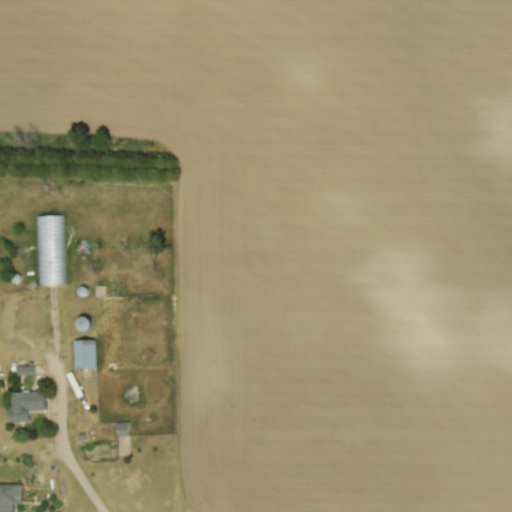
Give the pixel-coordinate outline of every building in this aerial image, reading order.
[(37,214),(63,213),(64,283),(38,283),(37,214)] [(97,284),(110,284),(110,295),(98,296),(97,284)] [(75,340),(96,339),(97,365),(76,366),(75,340)] [(20,365),(36,365),(36,375),(21,375),(20,365)] [(12,392),(13,407),(10,407),(11,421),(30,420),(30,409),(46,409),(46,391),(12,392)] [(116,422),(130,421),(130,435),(117,436),(116,422)] [(0,484),(0,510),(16,510),(16,503),(25,503),(24,484),(0,484)]
